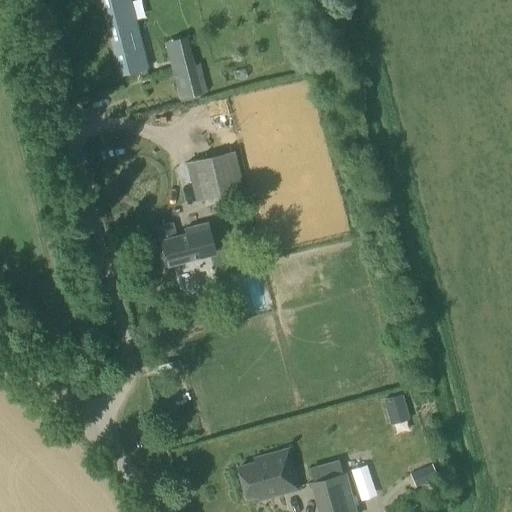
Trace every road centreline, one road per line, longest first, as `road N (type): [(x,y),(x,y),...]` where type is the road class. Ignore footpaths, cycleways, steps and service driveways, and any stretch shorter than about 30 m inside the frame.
road 1 (unclassified): [(89,431),(124,386),(128,363),(35,0)]
road 2 (unclassified): [(89,431),(0,341)]
